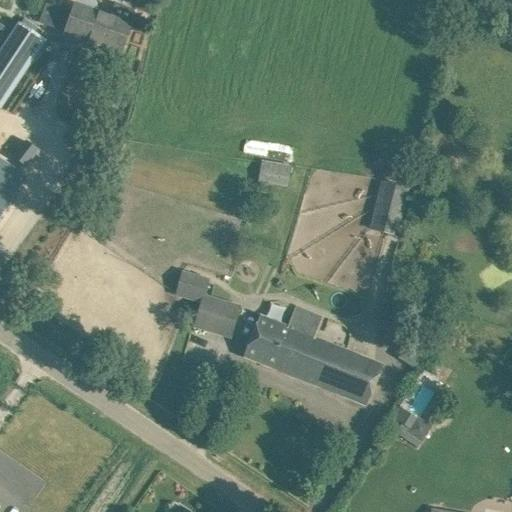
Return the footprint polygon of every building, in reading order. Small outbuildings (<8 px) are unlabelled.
[(75,6),(70,19),(64,38),(119,57),(135,10),(114,2),(109,18),(75,6)] [(0,107),(43,41),(17,24),(0,49),(0,107)] [(13,158),(25,167),(38,151),(26,142),(14,157),(13,158)] [(26,182),(27,180),(26,179),(31,172),(25,167),(13,158),(14,157),(0,148),(0,217),(24,181),(26,182)] [(262,159),(285,159),(285,151),(263,150),(262,159)] [(260,161),(257,183),(286,188),(289,166),(260,161)] [(369,230),(397,237),(408,188),(380,181),(369,230)] [(208,278),(182,271),(175,295),(201,303),(208,278)] [(237,312),(206,303),(200,325),(229,334),(237,312)] [(259,317),(243,356),(366,405),(374,387),(382,367),(314,339),(322,319),(295,308),(287,328),(259,317)] [(403,412),(395,432),(423,442),(430,422),(403,412)]
